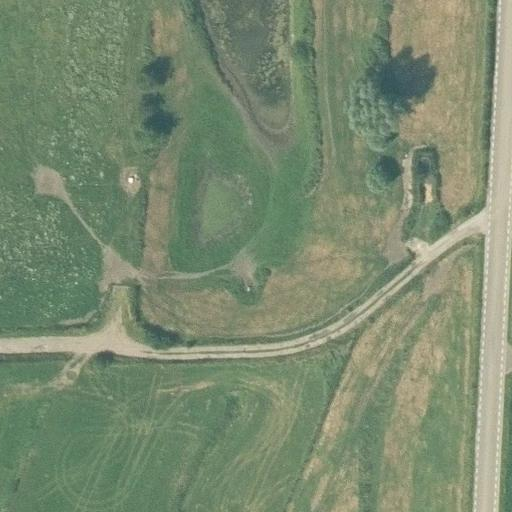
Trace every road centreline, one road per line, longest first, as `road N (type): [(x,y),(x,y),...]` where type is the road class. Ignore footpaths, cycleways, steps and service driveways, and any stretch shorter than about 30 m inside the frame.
road 1 (track): [(498,223),(451,238),(345,327),(309,345),(248,353),(0,348)]
road 2 (unclassified): [(510,0),(484,511)]
